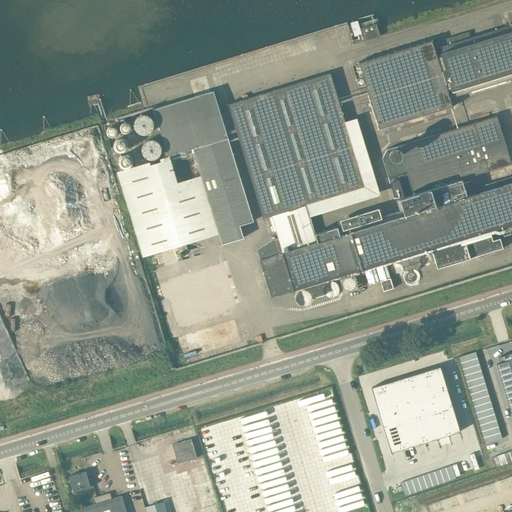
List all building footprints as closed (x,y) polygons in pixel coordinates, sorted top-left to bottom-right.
[(357,21),(350,23),(354,36),(361,34),(357,21)] [(491,235),(492,235),(491,230),(511,223),(511,24),(439,47),(441,55),(438,56),(432,40),(358,62),(379,129),(453,106),(448,90),(451,89),(454,98),(511,80),(511,176),(435,200),(404,210),(339,230),(338,227),(315,234),(317,241),(284,252),(282,253),(260,259),(272,298),(364,269),(368,285),(378,282),(374,266),(375,266),(383,292),(393,289),(385,263),(430,249),(436,269),(503,249),(500,239),(493,241),(491,235)] [(380,36),(376,24),(361,28),(364,40),(380,36)] [(365,187),(330,73),(228,104),(263,218),(272,216),(279,237),(272,240),(257,249),(260,259),(282,253),(284,252),(317,241),(315,234),(306,205),(365,187)] [(240,225),(254,221),(213,89),(153,107),(167,153),(192,146),(222,244),(244,237),(240,225)] [(152,122),(152,121),(152,120),(151,119),(151,117),(150,116),(150,115),(149,114),(148,113),(147,113),(146,112),(145,111),(143,111),(142,111),(141,111),(140,111),(138,111),(137,112),(136,113),(135,113),(134,114),(133,115),(133,116),(132,117),(132,119),(132,120),(131,121),(132,122),(132,124),(132,125),(133,126),(133,127),(134,128),(135,129),(136,130),(137,130),(138,131),(140,131),(141,131),(142,131),(143,131),(145,131),(146,130),(147,130),(148,129),(149,128),(150,127),(150,126),(151,125),(151,124),(152,122)] [(415,194),(431,189),(511,163),(511,162),(497,116),(400,145),(405,163),(415,194)] [(158,145),(159,144),(158,143),(158,141),(158,140),(157,139),(157,138),(156,137),(155,136),(154,135),(153,135),(152,134),(150,134),(149,134),(148,134),(147,134),(145,134),(144,135),(143,135),(142,136),(141,137),(140,138),(140,139),(139,140),(139,141),(138,143),(138,144),(138,145),(139,146),(139,148),(140,149),(140,150),(141,151),(142,152),(143,152),(144,153),(145,153),(147,154),(148,154),(149,154),(150,154),(152,153),(153,153),(154,152),(155,152),(156,151),(157,150),(157,149),(158,148),(158,146),(158,145)] [(399,195),(404,210),(435,200),(431,189),(415,194),(405,163),(386,169),(394,197),(399,195)] [(221,266),(156,282),(164,314),(177,311),(180,321),(232,308),(221,266)] [(460,363),(477,358),(476,351),(458,357),(460,363)] [(500,363),(510,360),(511,359),(510,353),(498,357),(500,363)] [(477,358),(460,363),(462,369),(479,364),(477,358)] [(510,360),(500,363),(496,364),(498,370),(511,366),(510,360)] [(462,369),(464,375),(481,370),(479,364),(462,369)] [(371,388),(391,453),(460,432),(440,366),(371,388)] [(498,370),(500,375),(511,371),(511,367),(511,366),(498,370)] [(481,370),(464,375),(466,381),(483,376),(481,370)] [(511,371),(500,375),(502,381),(511,377),(511,371)] [(468,388),(485,382),(483,376),(466,381),(468,388)] [(511,377),(502,381),(503,387),(511,384),(511,377)] [(485,382),(468,388),(470,394),(487,389),(485,382)] [(505,393),(511,390),(511,384),(503,387),(505,393)] [(472,400),(489,395),(487,389),(470,394),(472,400)] [(474,406),(491,401),(489,395),(472,400),(474,406)] [(491,401),(474,406),(475,413),(493,407),(491,401)] [(477,419),(495,414),(493,407),(475,413),(477,419)] [(477,419),(479,425),(496,420),(495,414),(477,419)] [(498,426),(496,420),(479,425),(481,431),(498,426)] [(498,426),(481,431),(483,437),(500,432),(498,426)] [(483,437),(485,444),(502,438),(500,432),(483,437)] [(191,438),(172,444),(178,463),(197,457),(191,438)] [(511,460),(509,451),(503,453),(507,464),(511,461),(511,460)] [(503,453),(498,455),(502,465),(507,464),(503,453)] [(493,457),(496,467),(502,465),(498,455),(493,457)] [(457,481),(452,467),(446,469),(451,483),(457,481)] [(451,483),(446,469),(441,471),(445,485),(451,483)] [(86,470),(68,475),(73,491),(91,486),(86,470)] [(445,485),(441,471),(435,473),(440,487),(445,485)] [(435,473),(429,475),(434,488),(440,487),(435,473)] [(434,488),(429,475),(424,477),(428,490),(434,488)] [(418,479),(423,492),(428,490),(424,477),(418,479)] [(412,481),(417,494),(423,492),(418,479),(412,481)] [(407,483),(411,496),(417,494),(412,481),(407,483)] [(407,483),(401,485),(406,498),(411,496),(407,483)] [(73,510),(73,511),(127,511),(122,495),(111,498),(109,492),(94,496),(96,503),(73,510)] [(465,505),(471,511),(475,511),(482,506),(473,497),(465,505)] [(149,511),(168,511),(165,501),(148,506),(149,511)]
